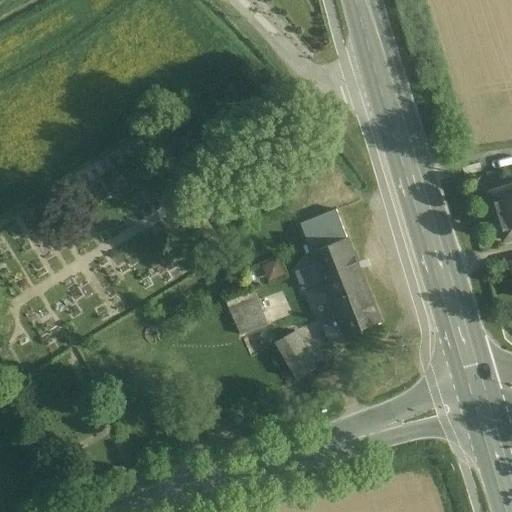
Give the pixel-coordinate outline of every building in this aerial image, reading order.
[(186,129),(169,139),(184,163),(201,153),(186,129)] [(511,185),(489,193),(504,240),(511,238),(511,185)] [(337,210),(300,224),(312,252),(311,253),(315,264),(302,270),(309,288),(323,282),(344,337),(381,322),(337,210)] [(266,277),(282,276),(281,260),(265,261),(266,277)] [(257,300),(230,311),(241,335),(268,324),(257,300)] [(317,369),(295,331),(276,341),(298,379),(317,369)]
